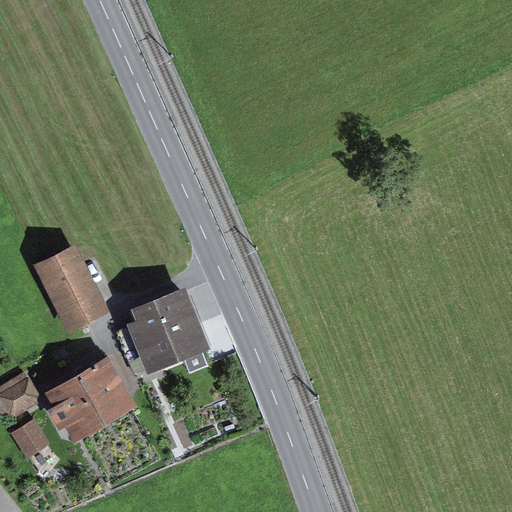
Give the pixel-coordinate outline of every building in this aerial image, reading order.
[(80,325),(109,312),(83,255),(54,268),(80,325)] [(213,344),(192,297),(144,319),(166,366),(213,344)] [(52,396),(76,438),(129,407),(106,365),(52,396)] [(23,377),(1,390),(14,414),(36,402),(23,377)] [(34,423),(16,434),(28,455),(46,444),(34,423)]
